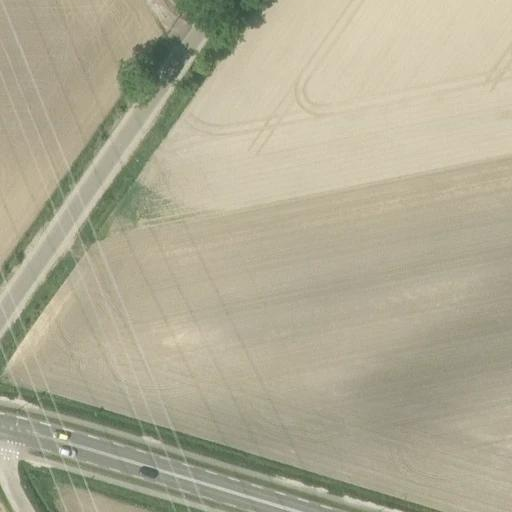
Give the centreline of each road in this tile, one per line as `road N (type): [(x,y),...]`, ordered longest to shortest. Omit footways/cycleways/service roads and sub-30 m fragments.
road 1 (unclassified): [(0,317),(222,0)]
road 2 (primary): [(294,511),(5,428)]
